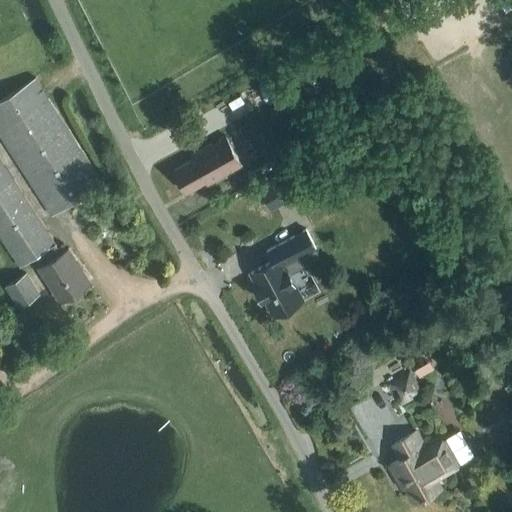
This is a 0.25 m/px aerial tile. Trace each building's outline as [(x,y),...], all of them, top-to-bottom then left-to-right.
[(259,86),(268,103),(314,78),(304,60),(259,86)] [(0,136),(51,216),(102,183),(35,79),(0,101),(0,136)] [(227,127),(247,121),(242,105),(222,111),(227,127)] [(193,160),(173,171),(186,193),(205,182),(207,185),(241,166),(225,137),(190,156),(193,160)] [(61,253),(0,157),(0,235),(14,257),(15,256),(22,266),(35,257),(41,267),(39,268),(60,301),(89,283),(68,249),(61,253)] [(296,194),(286,176),(259,191),(270,209),(296,194)] [(262,302),(265,301),(273,316),(303,300),(288,273),(295,269),(292,262),(316,249),(305,230),(293,236),(271,249),(276,260),(250,274),(258,288),(255,290),(262,302)] [(18,307),(41,294),(27,273),(5,286),(18,307)] [(427,363),(424,356),(414,361),(419,368),(415,371),(419,378),(433,370),(429,362),(427,363)] [(410,371),(386,383),(391,391),(395,389),(400,398),(396,400),(400,407),(423,395),(410,371)] [(441,440),(425,448),(416,432),(393,445),(401,460),(389,466),(398,483),(402,481),(414,502),(440,488),(435,478),(457,466),(441,440)]
